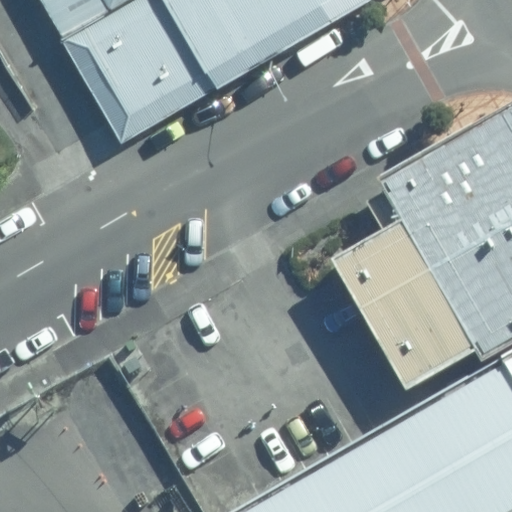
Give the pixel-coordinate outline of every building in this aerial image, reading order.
[(43,0),(66,38),(135,0),(43,0)] [(118,139),(222,80),(174,0),(135,0),(66,38),(118,139)] [(174,0),(222,80),(280,51),(251,0),(174,0)] [(251,0),(280,51),(353,11),(346,0),(251,0)] [(370,0),(346,0),(353,11),(370,0)] [(511,134),(505,122),(378,192),(398,226),(325,264),(400,395),(468,355),(476,368),(511,347),(511,134)] [(511,511),(511,388),(498,365),(236,511),(511,511)]
